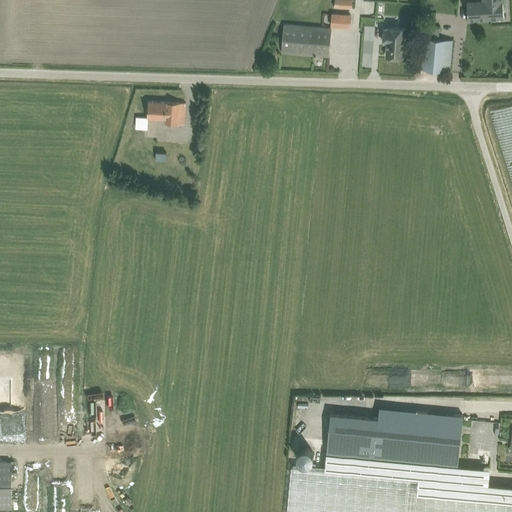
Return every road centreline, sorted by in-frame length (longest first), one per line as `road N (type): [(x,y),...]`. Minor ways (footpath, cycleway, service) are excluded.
road 1 (unclassified): [(0,72),(470,86)]
road 2 (unclassified): [(511,224),(470,86)]
